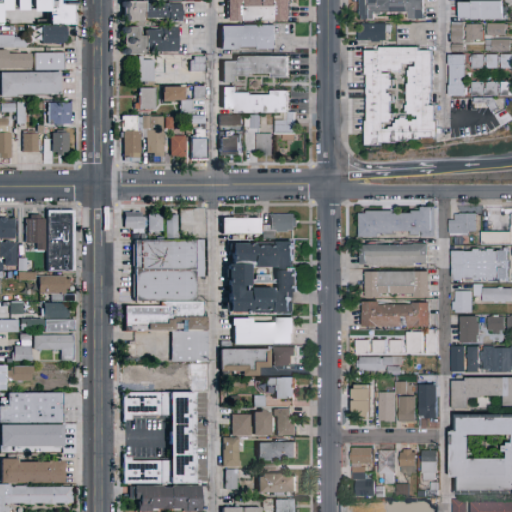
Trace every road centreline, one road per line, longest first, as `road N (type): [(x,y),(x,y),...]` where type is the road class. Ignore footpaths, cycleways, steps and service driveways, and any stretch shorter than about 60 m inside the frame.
road 1 (residential): [(334,511),(332,187)]
road 2 (secondary): [(103,511),(102,246)]
road 3 (tertiary): [(102,187),(332,187)]
road 4 (secondary): [(332,187),(332,0)]
road 5 (residential): [(332,187),(511,187)]
road 6 (secondary): [(100,0),(101,126)]
